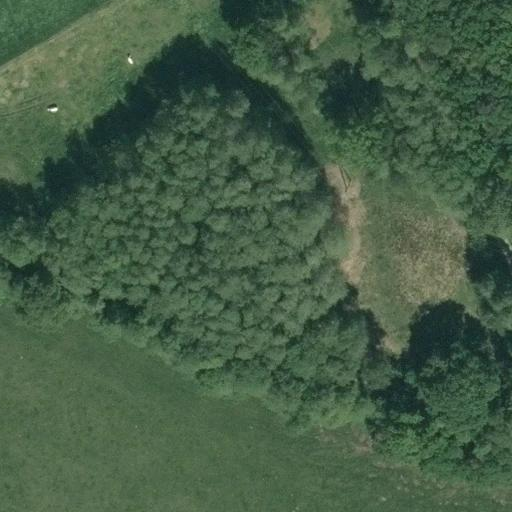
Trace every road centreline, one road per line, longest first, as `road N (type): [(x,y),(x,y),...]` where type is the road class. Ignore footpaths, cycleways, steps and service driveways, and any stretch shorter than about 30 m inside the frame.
road 1 (track): [(511,401),(0,221)]
road 2 (track): [(511,229),(403,0)]
